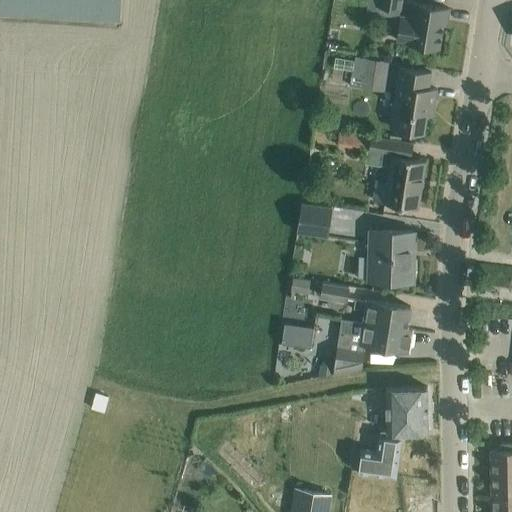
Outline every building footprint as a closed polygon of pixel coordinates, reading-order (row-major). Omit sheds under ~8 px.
[(120,0),(0,0),(0,8),(0,12),(120,19),(120,0)] [(402,16),(399,40),(439,46),(443,22),(447,23),(449,7),(411,1),(409,17),(402,16)] [(354,58),(352,74),(377,78),(379,62),(354,58)] [(429,86),(431,71),(399,66),(390,125),(424,130),(428,104),(434,104),(436,88),(429,86)] [(338,144),(368,149),(370,135),(340,130),(338,144)] [(390,164),(387,180),(376,178),(372,199),(418,206),(425,157),(411,155),(413,141),(371,134),(368,148),(382,150),(380,163),(390,164)] [(331,205),(302,201),(297,230),(327,235),(331,205)] [(414,280),(414,262),(410,261),(411,230),(369,228),(368,254),(374,254),(374,279),(414,280)] [(308,291),(310,278),(311,277),(293,275),(293,276),(291,289),(308,291)] [(349,284),(323,280),(320,294),(347,298),(349,284)] [(407,326),(410,305),(367,298),(367,299),(355,297),(353,307),(365,309),(363,320),(412,328),(412,327),(407,326)] [(409,349),(412,328),(363,320),(365,320),(361,342),(409,349)] [(284,321),(281,341),(311,345),(314,326),(284,321)] [(338,346),(334,372),(361,365),(364,350),(338,346)] [(427,385),(407,386),(386,386),(387,428),(381,428),(378,451),(361,449),(358,469),(375,472),(395,475),(400,436),(400,430),(428,430),(427,385)] [(109,396),(95,392),(91,407),(104,411),(109,396)] [(291,407),(280,407),(280,420),(291,420),(291,407)] [(511,440),(500,441),(501,448),(490,448),(491,472),(511,471),(511,440)] [(511,494),(511,471),(491,472),(491,495),(511,494)] [(294,488),(289,511),(328,511),(331,495),(294,488)] [(511,511),(511,494),(491,495),(491,511),(511,511)]
